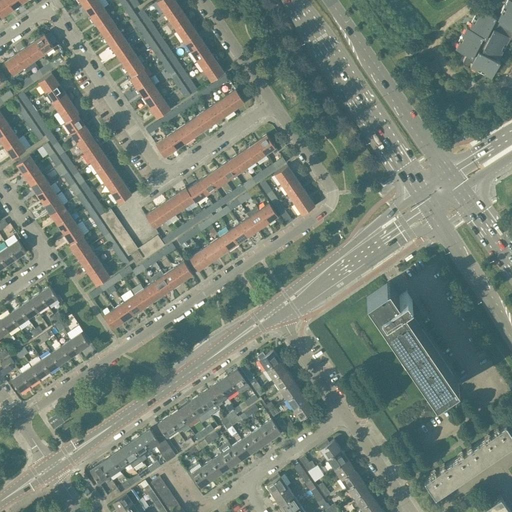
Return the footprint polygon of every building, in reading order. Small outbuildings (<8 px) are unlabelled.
[(7,0),(0,0),(0,9),(3,15),(13,8),(7,0)] [(22,0),(7,0),(13,8),(15,10),(21,6),(20,4),(23,1),(22,0)] [(100,0),(91,0),(84,5),(91,15),(104,6),(100,0)] [(176,0),(156,0),(163,10),(177,0),(176,0)] [(177,0),(163,10),(170,20),(183,10),(177,0)] [(511,0),(506,0),(505,4),(507,5),(504,11),(502,10),(498,17),(479,6),(475,14),(477,15),(474,21),(472,20),(469,26),(466,25),(463,32),(465,34),(461,40),(459,39),(455,47),(466,53),(462,59),(462,60),(462,61),(463,62),(463,63),(464,63),(465,64),(466,63),(467,63),(468,62),(469,60),(471,61),(469,65),(491,76),(499,60),(495,58),(496,56),(498,57),(509,36),(511,37),(511,0)] [(129,4),(124,7),(131,17),(136,14),(129,4)] [(91,15),(89,16),(93,23),(95,21),(98,25),(111,16),(104,6),(91,15)] [(183,10),(170,20),(177,30),(190,20),(183,10)] [(145,13),(140,17),(144,22),(149,19),(145,13)] [(136,14),(131,17),(135,23),(140,19),(136,14)] [(111,16),(98,25),(104,35),(118,26),(111,16)] [(149,19),(144,22),(151,32),(156,29),(149,19)] [(190,20),(177,30),(183,39),(197,30),(190,20)] [(142,24),(137,27),(141,33),(146,29),(142,24)] [(104,35),(102,36),(106,43),(109,41),(111,45),(124,36),(118,26),(104,35)] [(197,30),(183,39),(190,49),(204,40),(197,30)] [(45,32),(34,39),(44,54),(55,47),(45,32)] [(149,33),(144,37),(148,43),(153,39),(149,33)] [(159,33),(154,37),(158,42),(163,39),(159,33)] [(111,45),(109,46),(113,53),(115,51),(118,55),(131,46),(124,36),(111,45)] [(34,39),(24,46),(34,60),(44,54),(34,39)] [(204,40),(190,49),(197,59),(211,50),(204,40)] [(156,43),(151,47),(155,52),(160,49),(156,43)] [(166,43),(161,47),(165,52),(170,49),(166,43)] [(24,46),(15,53),(24,67),(27,71),(37,64),(34,60),(24,46)] [(131,46),(118,55),(124,65),(138,56),(131,46)] [(60,54),(54,58),(58,63),(68,56),(63,48),(58,52),(60,54)] [(211,50),(197,59),(204,69),(217,60),(220,58),(216,52),(213,54),(211,50)] [(15,53),(5,60),(14,74),(24,67),(15,53)] [(163,53),(158,57),(161,62),(166,59),(163,53)] [(173,53),(168,56),(171,62),(176,59),(173,53)] [(124,65),(122,66),(126,72),(129,71),(131,75),(143,67),(144,66),(145,66),(138,56),(124,65)] [(440,68),(435,59),(428,63),(433,72),(440,68)] [(217,60),(204,69),(211,79),(224,70),(217,60)] [(50,61),(44,65),(48,70),(53,66),(50,61)] [(179,63),(174,67),(178,72),(183,69),(179,63)] [(170,64),(165,67),(169,73),(174,70),(170,64)] [(130,76),(127,78),(131,84),(134,83),(136,86),(150,77),(143,67),(131,75),(129,76),(130,76)] [(40,68),(34,72),(38,77),(43,73),(40,68)] [(52,71),(38,80),(45,90),(59,81),(52,71)] [(186,73),(181,76),(185,82),(190,78),(186,73)] [(176,74),(171,77),(178,87),(183,84),(176,74)] [(30,75),(24,79),(28,84),(33,80),(30,75)] [(221,76),(215,80),(219,85),(224,81),(221,76)] [(136,86),(134,88),(138,94),(141,92),(143,96),(157,87),(150,77),(136,86)] [(59,81),(45,90),(52,100),(65,91),(59,81)] [(193,83),(188,87),(192,92),(197,89),(193,83)] [(211,83),(205,87),(209,92),(214,88),(211,83)] [(183,84),(178,87),(182,93),(187,89),(183,84)] [(157,87),(143,96),(150,106),(163,97),(157,87)] [(235,87),(225,94),(234,108),(244,101),(235,87)] [(10,89),(4,93),(8,97),(13,94),(10,89)] [(201,90),(196,93),(199,98),(205,95),(201,90)] [(65,91),(52,100),(59,110),(72,101),(65,91)] [(27,94),(22,98),(26,103),(31,100),(27,94)] [(225,94),(215,101),(224,114),(234,108),(225,94)] [(17,95),(12,99),(16,104),(21,101),(17,95)] [(191,96),(186,100),(189,105),(195,101),(191,96)] [(163,97),(150,106),(157,116),(170,107),(163,97)] [(72,101),(59,110),(65,120),(77,112),(79,111),(72,101)] [(215,101),(205,108),(214,121),(224,114),(215,101)] [(181,103),(176,107),(179,112),(185,108),(181,103)] [(34,104),(29,108),(32,113),(37,110),(34,104)] [(24,106),(19,109),(23,115),(28,111),(24,106)] [(205,108),(195,115),(204,128),(205,128),(206,130),(213,126),(211,123),(214,121),(205,108)] [(37,110),(32,113),(39,123),(44,120),(37,110)] [(172,110),(166,113),(169,118),(175,115),(172,110)] [(65,120),(63,121),(71,132),(84,123),(83,121),(85,120),(81,113),(79,115),(77,112),(65,120)] [(195,115),(185,122),(194,135),(204,128),(195,115)] [(31,116),(26,119),(33,129),(37,126),(31,116)] [(162,116),(156,120),(159,125),(165,121),(162,116)] [(6,118),(0,121),(0,136),(13,128),(6,118)] [(185,122),(176,128),(185,141),(194,135),(185,122)] [(84,123),(71,132),(78,142),(91,133),(84,123)] [(151,123),(146,127),(149,132),(155,128),(151,123)] [(47,124),(42,128),(46,133),(51,130),(47,124)] [(37,126),(33,129),(36,135),(41,131),(37,126)] [(13,128),(0,136),(0,138),(6,147),(19,138),(13,128)] [(176,128),(166,135),(175,148),(185,141),(176,128)] [(91,133),(78,142),(84,152),(98,142),(97,141),(99,139),(95,133),(92,135),(91,133)] [(266,133),(256,140),(265,153),(275,146),(266,133)] [(54,135),(49,138),(53,144),(58,140),(54,135)] [(166,135),(156,142),(165,155),(175,148),(166,135)] [(19,138),(6,147),(13,157),(26,148),(19,138)] [(256,140),(246,147),(255,160),(265,153),(256,140)] [(48,141),(43,144),(47,150),(52,147),(48,141)] [(98,142),(84,152),(91,162),(104,152),(98,142)] [(61,145),(56,148),(60,154),(65,150),(61,145)] [(246,147),(236,153),(245,167),(255,160),(246,147)] [(55,152),(50,155),(54,161),(59,157),(55,152)] [(104,152),(91,162),(98,172),(111,162),(104,152)] [(30,153),(17,162),(24,173),(37,164),(30,153)] [(236,153),(226,160),(235,174),(245,167),(236,153)] [(68,155),(63,158),(67,164),(72,160),(68,155)] [(282,156),(276,160),(280,165),(285,161),(282,156)] [(226,160),(217,167),(226,180),(235,174),(226,160)] [(62,161),(57,165),(61,170),(66,167),(62,161)] [(111,162),(98,172),(105,182),(118,172),(111,162)] [(272,163),(262,170),(265,175),(275,168),(272,163)] [(288,163),(274,173),(281,183),(294,173),(288,163)] [(37,164),(24,173),(31,183),(44,174),(37,164)] [(75,165),(70,168),(74,174),(79,170),(75,165)] [(217,167),(207,174),(216,187),(226,180),(217,167)] [(262,170),(256,174),(260,179),(265,175),(262,170)] [(69,171),(64,175),(68,180),(72,177),(69,171)] [(118,172),(105,182),(112,192),(125,183),(118,172)] [(294,173),(281,183),(288,192),(301,183),(294,173)] [(44,174),(31,183),(37,192),(51,183),(44,174)] [(82,174),(77,178),(80,183),(85,180),(82,174)] [(207,174),(197,180),(206,194),(216,187),(207,174)] [(252,176),(246,180),(250,185),(256,181),(252,176)] [(197,180),(187,187),(195,199),(196,201),(206,194),(197,180)] [(75,181),(70,185),(77,194),(82,191),(75,181)] [(51,183),(37,192),(44,202),(57,193),(51,183)] [(125,183),(112,192),(118,202),(132,193),(125,183)] [(242,183),(236,187),(240,192),(245,188),(242,183)] [(301,183),(288,192),(295,203),(308,193),(301,183)] [(88,184),(83,188),(87,193),(92,190),(88,184)] [(267,184),(262,187),(266,193),(271,189),(267,184)] [(186,186),(175,193),(185,206),(195,199),(187,187),(186,186)] [(253,188),(248,192),(251,197),(257,193),(253,188)] [(232,190),(227,194),(230,199),(236,195),(232,190)] [(82,191),(77,194),(81,200),(86,197),(82,191)] [(57,193),(44,202),(51,212),(64,203),(57,193)] [(175,193),(165,199),(175,213),(185,206),(175,193)] [(274,193),(269,197),(273,202),(278,199),(274,193)] [(308,193),(295,203),(302,213),(315,203),(308,193)] [(95,195),(90,198),(94,204),(99,200),(95,195)] [(244,195),(238,199),(241,204),(247,200),(244,195)] [(222,197),(217,201),(220,206),(226,202),(222,197)] [(165,199),(156,206),(165,219),(175,213),(165,199)] [(89,201),(84,204),(88,210),(93,206),(89,201)] [(234,201),(228,205),(232,210),(237,206),(234,201)] [(268,202),(258,208),(268,222),(278,215),(268,202)] [(64,203),(51,212),(58,222),(71,213),(64,203)] [(213,203),(202,210),(206,215),(216,208),(213,203)] [(281,203),(276,207),(280,213),(285,209),(281,203)] [(102,205),(98,208),(101,214),(106,211),(102,205)] [(256,205),(247,212),(249,215),(258,228),(268,222),(258,208),(256,205)] [(156,206),(146,213),(155,226),(165,219),(156,206)] [(106,211),(101,214),(105,219),(114,212),(111,207),(107,210),(106,211)] [(224,208),(218,212),(222,217),(227,213),(224,208)] [(202,210),(197,214),(200,219),(206,215),(202,210)] [(96,211),(91,214),(98,224),(103,221),(96,211)] [(114,212),(105,219),(108,224),(118,218),(114,212)] [(71,213),(58,222),(64,232),(78,223),(71,213)] [(288,213),(283,217),(287,222),(292,219),(288,213)] [(214,215),(208,219),(212,224),(217,220),(214,215)] [(249,215),(239,221),(248,235),(258,228),(249,215)] [(192,217),(187,221),(190,226),(196,222),(192,217)] [(5,218),(0,221),(0,229),(8,224),(5,218)] [(118,218),(108,224),(112,229),(121,223),(118,218)] [(103,221),(98,224),(101,230),(106,226),(103,221)] [(239,221),(229,228),(238,242),(248,235),(239,221)] [(204,222),(198,226),(202,231),(207,227),(204,222)] [(78,223),(64,232),(71,242),(83,234),(85,233),(78,223)] [(121,223),(112,229),(115,234),(125,228),(121,223)] [(182,224),(177,228),(180,233),(186,229),(182,224)] [(125,228),(115,234),(119,239),(128,233),(125,228)] [(229,228),(219,235),(228,249),(238,242),(229,228)] [(194,229),(188,232),(192,237),(197,234),(194,229)] [(110,231),(105,235),(108,240),(113,237),(110,231)] [(172,231),(167,234),(170,239),(176,236),(172,231)] [(128,233),(119,239),(122,244),(132,238),(128,233)] [(71,242),(69,243),(76,254),(90,245),(83,234),(71,242)] [(158,234),(153,238),(160,247),(165,244),(161,238),(158,234)] [(184,235),(179,239),(182,244),(188,240),(184,235)] [(219,235),(209,242),(218,255),(228,249),(219,235)] [(18,238),(8,245),(17,257),(27,250),(18,238)] [(132,238),(122,244),(125,249),(135,243),(132,238)] [(153,238),(148,241),(155,251),(160,247),(153,238)] [(116,241),(111,245),(115,250),(120,247),(116,241)] [(148,241),(143,244),(150,254),(155,251),(148,241)] [(209,242),(199,249),(208,262),(218,255),(209,242)] [(135,243),(125,249),(129,254),(131,253),(132,253),(138,248),(135,243)] [(138,248),(143,256),(144,256),(145,257),(150,254),(143,244),(138,248)] [(8,245),(0,250),(0,253),(7,264),(17,257),(8,245)] [(90,245),(76,254),(83,264),(96,255),(90,245)] [(169,246),(163,250),(166,255),(172,251),(169,246)] [(138,248),(132,253),(134,256),(137,261),(143,256),(138,248)] [(195,252),(189,255),(199,269),(208,262),(199,249),(195,252)] [(123,251),(118,254),(122,260),(127,256),(123,251)] [(159,253),(153,257),(156,262),(162,258),(159,253)] [(83,264),(81,265),(85,271),(87,270),(90,273),(103,264),(96,255),(83,264)] [(184,259),(174,266),(183,279),(193,273),(184,259)] [(149,260),(143,263),(146,268),(152,265),(149,260)] [(103,264),(90,273),(97,284),(110,275),(103,264)] [(139,266),(133,270),(136,275),(142,271),(139,266)] [(174,266),(164,273),(173,286),(183,279),(174,266)] [(125,268),(120,272),(123,277),(129,273),(125,268)] [(164,273),(154,280),(163,293),(173,286),(164,273)] [(115,275),(110,279),(113,284),(119,280),(115,275)] [(154,280),(144,287),(153,300),(163,293),(154,280)] [(387,281),(366,295),(436,397),(458,382),(408,310),(417,304),(407,289),(397,296),(387,281)] [(105,282),(100,285),(103,290),(109,287),(105,282)] [(50,284),(39,291),(48,304),(58,297),(50,284)] [(144,287),(134,293),(143,307),(145,308),(151,304),(149,302),(153,300),(144,287)] [(95,289),(90,292),(93,297),(99,294),(95,289)] [(39,291),(29,298),(38,310),(48,304),(39,291)] [(134,293),(124,300),(133,313),(135,315),(141,311),(139,309),(143,307),(134,293)] [(29,298),(19,305),(28,317),(38,310),(29,298)] [(124,300),(114,307),(123,320),(133,313),(124,300)] [(19,305),(10,311),(18,324),(28,317),(19,305)] [(114,307),(104,314),(113,327),(123,320),(114,307)] [(10,311),(0,317),(0,318),(8,330),(18,324),(10,311)] [(59,311),(54,314),(58,319),(63,317),(59,311)] [(0,318),(0,335),(8,330),(0,318)] [(64,318),(60,321),(64,327),(68,325),(64,318)] [(60,321),(56,324),(60,330),(64,327),(60,321)] [(39,324),(35,327),(39,333),(43,330),(39,324)] [(81,331),(71,338),(79,350),(90,343),(81,331)] [(40,335),(36,337),(40,344),(45,341),(40,335)] [(20,338),(15,341),(19,347),(24,344),(20,338)] [(71,338),(61,344),(70,357),(79,350),(71,338)] [(61,344),(51,351),(60,363),(70,357),(61,344)] [(25,346),(21,348),(25,354),(29,352),(25,346)] [(266,368),(280,359),(273,348),(265,353),(263,350),(256,354),(266,368)] [(6,349),(0,352),(0,359),(9,353),(6,349)] [(51,351),(42,358),(50,370),(60,363),(51,351)] [(10,355),(0,362),(4,367),(14,360),(10,355)] [(42,358),(32,364),(40,377),(50,370),(42,358)] [(287,368),(280,359),(266,368),(273,378),(287,368)] [(239,366),(246,376),(251,373),(244,362),(239,366)] [(32,364),(21,371),(30,384),(40,377),(32,364)] [(249,386),(237,367),(227,374),(237,389),(240,393),(249,386)] [(293,378),(287,368),(273,378),(279,388),(293,378)] [(21,371),(11,378),(19,390),(30,384),(21,371)] [(237,389),(227,374),(217,381),(227,395),(237,389)] [(300,388),(293,378),(279,388),(286,398),(300,388)] [(227,395),(217,381),(207,388),(217,402),(218,404),(223,401),(222,399),(227,395)] [(256,390),(261,386),(257,381),(252,384),(256,390)] [(256,390),(260,395),(265,392),(261,386),(256,390)] [(220,407),(218,404),(217,402),(207,388),(197,395),(207,409),(210,413),(220,407)] [(307,398),(300,388),(286,398),(293,408),(307,398)] [(197,416),(207,409),(197,395),(187,402),(197,416)] [(248,405),(253,402),(250,397),(245,400),(248,405)] [(314,409),(307,398),(293,408),(300,418),(314,409)] [(248,405),(245,400),(240,404),(243,409),(248,405)] [(269,409),(274,406),(271,401),(266,404),(269,409)] [(197,416),(187,402),(177,408),(187,422),(197,416)] [(255,404),(250,408),(253,412),(258,409),(255,404)] [(269,409),(273,415),(278,412),(274,406),(269,409)] [(187,422),(177,408),(167,415),(177,429),(179,431),(183,428),(181,426),(187,422)] [(248,416),(253,412),(250,408),(240,414),(243,418),(245,421),(249,418),(248,416)] [(234,409),(226,415),(229,420),(237,414),(234,409)] [(57,412),(47,418),(54,427),(65,420),(59,411),(57,412)] [(232,425),(237,421),(243,418),(240,414),(238,416),(237,414),(229,420),(232,425)] [(167,436),(177,429),(167,415),(157,422),(167,436)] [(221,419),(223,423),(224,424),(229,420),(226,415),(221,419)] [(281,416),(276,419),(283,430),(288,426),(281,416)] [(271,417),(261,424),(271,438),(281,431),(271,417)] [(232,425),(229,420),(224,424),(227,428),(232,425)] [(511,431),(505,421),(424,478),(435,494),(436,494),(438,497),(511,445),(511,431)] [(208,432),(214,429),(211,424),(205,428),(208,432)] [(261,445),(271,438),(261,424),(251,431),(261,445)] [(166,460),(175,454),(162,435),(157,438),(155,435),(156,434),(155,432),(153,433),(149,427),(139,434),(149,448),(155,444),(166,460)] [(208,432),(205,428),(200,431),(203,436),(208,432)] [(215,431),(210,435),(213,440),(219,436),(215,431)] [(251,431),(241,438),(251,451),(261,445),(251,431)] [(144,452),(149,448),(139,434),(130,441),(139,455),(143,460),(147,457),(144,452)] [(213,440),(210,435),(205,438),(208,443),(213,440)] [(189,446),(194,442),(191,438),(185,441),(189,446)] [(241,458),(251,451),(241,438),(231,444),(241,458)] [(334,438),(329,441),(327,438),(316,446),(318,449),(320,447),(327,457),(340,448),(334,438)] [(218,446),(221,451),(231,465),(241,458),(231,444),(228,440),(218,446)] [(143,460),(139,455),(130,441),(119,448),(129,462),(132,467),(143,460)] [(189,446),(185,441),(180,445),(183,449),(189,446)] [(196,445),(190,448),(194,453),(199,450),(196,445)] [(110,455),(119,468),(129,462),(119,448),(110,455)] [(190,448),(185,452),(188,457),(194,453),(190,448)] [(327,457),(334,467),(338,464),(347,458),(340,448),(327,457)] [(221,472),(231,465),(221,451),(212,458),(221,472)] [(308,470),(313,467),(309,461),(304,453),(299,457),(301,460),(308,470)] [(100,461),(109,475),(119,468),(110,455),(100,461)] [(211,479),(221,472),(212,458),(201,465),(211,479)] [(347,458),(338,464),(334,467),(340,477),(354,468),(347,458)] [(150,471),(160,464),(157,459),(149,464),(147,466),(150,471)] [(99,482),(109,475),(100,461),(90,468),(99,482)] [(305,472),(298,462),(294,465),(301,475),(305,472)] [(315,465),(313,467),(308,470),(312,475),(316,472),(320,469),(316,464),(315,465)] [(201,485),(211,479),(201,465),(191,472),(201,485)] [(150,471),(147,466),(142,470),(145,474),(150,471)] [(347,487),(361,477),(354,468),(340,477),(347,487)] [(266,483),(274,493),(287,484),(280,474),(279,474),(278,472),(269,477),(271,480),(266,483)] [(312,482),(305,472),(301,475),(307,485),(312,482)] [(130,485),(135,481),(132,476),(127,480),(130,485)] [(164,481),(160,476),(151,482),(155,488),(164,481)] [(368,487),(361,477),(347,487),(354,497),(368,487)] [(125,488),(130,485),(127,480),(122,483),(125,488)] [(155,488),(159,493),(168,486),(164,481),(155,488)] [(322,490),(326,487),(323,481),(318,484),(322,490)] [(319,492),(312,482),(307,485),(314,495),(319,492)] [(144,486),(147,492),(152,489),(148,483),(144,486)] [(294,494),(287,484),(274,493),(280,504),(294,494)] [(111,498),(120,491),(117,486),(107,493),(111,498)] [(171,492),(168,486),(159,493),(162,498),(171,492)] [(330,492),(326,487),(322,490),(325,495),(330,492)] [(360,507),(375,497),(368,487),(354,497),(360,507)] [(131,488),(112,501),(119,511),(138,498),(131,488)] [(156,494),(152,489),(147,492),(151,497),(156,494)] [(162,498),(166,503),(175,497),(171,492),(162,498)] [(323,497),(319,492),(314,495),(318,501),(323,497)] [(489,511),(511,511),(511,505),(503,492),(500,494),(500,493),(484,504),(489,511)] [(280,504),(286,511),(288,511),(301,504),(294,494),(280,504)] [(179,502),(175,497),(166,503),(170,509),(179,502)] [(374,511),(382,507),(375,497),(360,507),(364,511),(374,511)] [(145,508),(138,498),(119,511),(117,511),(139,511),(140,511),(145,508)] [(331,504),(330,505),(334,510),(339,507),(335,501),(331,504)] [(170,509),(171,511),(176,511),(182,508),(179,502),(170,509)] [(157,506),(161,511),(166,509),(162,503),(157,506)]
